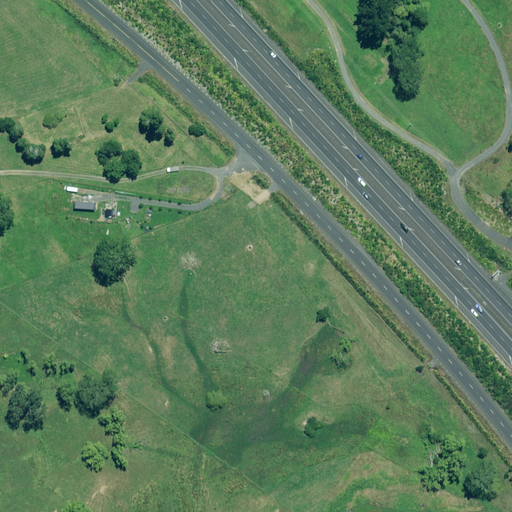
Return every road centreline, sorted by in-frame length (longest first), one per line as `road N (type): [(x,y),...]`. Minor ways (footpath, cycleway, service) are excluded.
road 1 (unclassified): [(79,0),(285,182),(511,438)]
road 2 (motorway): [(511,344),(192,0)]
road 3 (motorway): [(219,0),(511,318)]
road 4 (track): [(511,242),(464,214),(448,172),(360,104),(328,24),(307,0)]
road 5 (track): [(456,192),(494,158),(507,126),(508,85),(465,0)]
